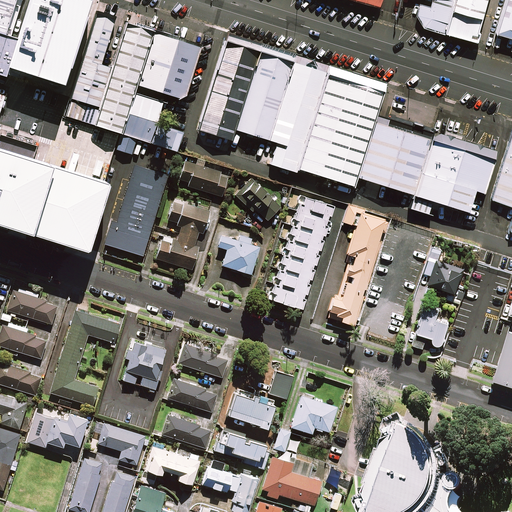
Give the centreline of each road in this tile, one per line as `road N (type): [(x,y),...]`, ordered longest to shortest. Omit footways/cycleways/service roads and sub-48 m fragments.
road 1 (residential): [(0,247),(511,409)]
road 2 (unclassified): [(221,0),(511,91)]
